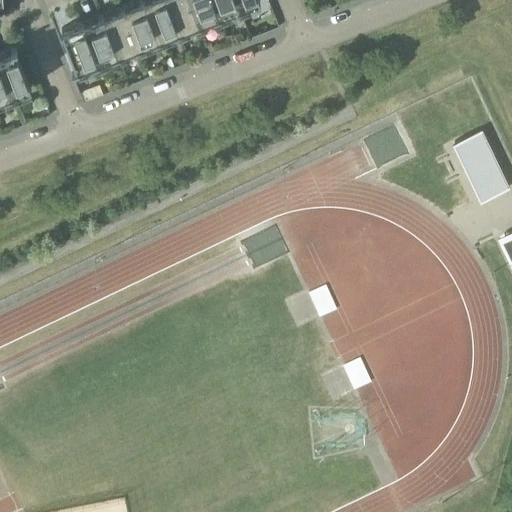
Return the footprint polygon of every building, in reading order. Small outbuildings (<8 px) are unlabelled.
[(122,5),(137,45),(158,37),(143,0),(135,0),(134,1),(134,0),(122,5)] [(143,0),(158,37),(178,30),(166,0),(143,0)] [(166,0),(178,30),(198,22),(189,0),(166,0)] [(189,0),(198,22),(218,14),(212,0),(189,0)] [(212,0),(218,14),(238,6),(235,0),(212,0)] [(102,12),(102,13),(117,53),(137,45),(122,5),(114,9),(113,8),(102,12)] [(82,20),(82,21),(97,61),(117,53),(102,13),(93,16),(82,20)] [(97,61),(82,21),(73,24),(73,23),(61,28),(62,29),(61,29),(70,52),(66,53),(72,68),(71,69),(72,70),(97,61)] [(0,51),(0,69),(10,94),(30,86),(30,87),(31,86),(17,51),(17,52),(15,48),(17,48),(16,46),(6,50),(6,49),(0,51)] [(0,97),(10,94),(0,69),(0,97)] [(454,141),(482,200),(509,187),(481,128),(454,141)] [(511,270),(511,229),(496,237),(511,270)]
